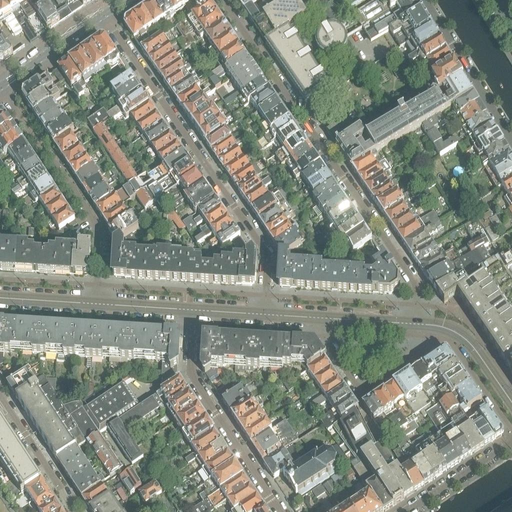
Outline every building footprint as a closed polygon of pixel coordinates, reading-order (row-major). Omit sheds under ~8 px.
[(13,18),(1,0),(0,0),(0,17),(4,23),(13,18)] [(38,39),(13,0),(1,0),(13,18),(13,17),(30,44),(38,39)] [(47,33),(26,0),(13,0),(38,39),(47,33)] [(59,25),(43,0),(26,0),(47,33),(59,25)] [(71,16),(61,0),(43,0),(59,25),(71,16)] [(84,8),(78,0),(61,0),(71,16),(72,16),(84,8)] [(176,15),(165,0),(157,0),(152,4),(165,22),(176,15)] [(183,10),(176,0),(165,0),(176,15),(183,10)] [(194,30),(217,15),(210,5),(207,2),(208,2),(206,0),(176,0),(183,10),(186,8),(185,7),(193,1),(198,8),(184,17),(187,20),(182,24),(178,27),(177,27),(183,37),(184,39),(190,35),(195,32),(194,30)] [(256,6),(266,0),(235,0),(241,9),(244,13),(252,8),(256,6)] [(289,30),(311,16),(316,13),(310,3),(300,9),(295,0),(266,0),(256,6),(261,16),(259,18),(262,23),(254,27),(265,44),(289,30)] [(364,28),(410,0),(377,0),(358,12),(359,15),(357,17),(364,28)] [(439,41),(421,11),(414,0),(410,0),(364,28),(363,28),(371,42),(390,31),(400,48),(397,50),(401,56),(405,62),(408,60),(439,41)] [(346,38),(341,29),(335,19),(340,16),(332,3),(316,13),(326,30),(322,33),(319,36),(318,39),(317,42),(317,45),(318,49),(319,52),(321,55),(324,57),(327,58),(330,59),(334,59),(337,58),(338,58),(342,55),(344,59),(355,52),(346,38)] [(165,22),(152,4),(146,8),(142,10),(156,31),(160,28),(161,27),(166,23),(165,22)] [(259,18),(252,8),(244,13),(254,27),(262,23),(259,18)] [(156,31),(142,10),(132,17),(141,30),(146,38),(147,37),(156,31)] [(201,41),(205,38),(223,25),(217,15),(194,30),(195,32),(201,41)] [(141,30),(132,17),(126,21),(125,26),(131,36),(141,30)] [(212,49),(231,36),(223,25),(205,38),(212,49)] [(152,44),(147,37),(146,38),(141,30),(131,36),(137,45),(138,45),(142,51),(152,44)] [(320,76),(310,60),(301,66),(298,62),(307,57),(297,41),(288,47),(285,43),(294,38),(289,30),(265,44),(271,53),(305,102),(328,88),(323,79),(314,85),(311,81),(320,76)] [(177,41),(178,41),(171,31),(164,36),(162,37),(152,44),(142,51),(149,61),(168,48),(177,41)] [(13,56),(0,35),(0,61),(4,62),(13,56)] [(178,41),(177,41),(177,42),(183,50),(184,52),(188,49),(196,44),(190,35),(184,39),(183,37),(178,41)] [(216,62),(238,47),(231,36),(212,49),(208,52),(216,62)] [(119,61),(106,42),(107,42),(105,40),(103,40),(101,40),(99,41),(100,41),(92,46),(108,71),(110,73),(118,67),(121,71),(124,69),(119,61)] [(445,51),(445,50),(439,41),(408,60),(411,64),(419,59),(422,65),(426,62),(445,51)] [(108,71),(92,46),(80,54),(81,54),(97,78),(97,77),(98,77),(108,71)] [(211,81),(246,58),(238,47),(216,62),(220,69),(208,77),(211,81)] [(154,69),(173,56),(168,48),(149,61),(154,69)] [(452,64),(451,61),(445,51),(426,62),(433,73),(434,75),(452,64)] [(97,78),(81,54),(69,62),(82,82),(85,85),(97,78)] [(160,77),(179,65),(181,63),(176,55),(173,57),(173,56),(154,69),(154,70),(155,70),(160,77)] [(227,74),(231,80),(252,66),(246,58),(211,81),(209,83),(215,91),(221,88),(220,87),(221,87),(217,81),(227,74)] [(82,82),(69,62),(58,70),(66,81),(71,89),(82,82)] [(422,127),(444,115),(455,107),(473,96),(471,92),(470,92),(453,64),(452,64),(434,75),(433,73),(426,77),(434,90),(435,89),(438,95),(442,92),(444,94),(446,93),(450,100),(443,104),(436,93),(403,114),(402,113),(398,116),(366,135),(361,129),(350,138),(345,132),(342,134),(336,126),(326,132),(336,147),(348,164),(351,169),(375,154),(375,155),(422,127)] [(166,86),(185,73),(179,65),(160,77),(166,86)] [(242,97),(263,83),(252,66),(231,80),(239,93),(229,100),(221,88),(215,91),(218,96),(227,108),(242,97)] [(66,81),(58,70),(47,77),(55,88),(66,81)] [(171,94),(194,78),(189,70),(185,73),(166,86),(171,94)] [(55,88),(47,77),(31,88),(39,99),(46,94),(55,88)] [(114,102),(136,86),(131,78),(119,86),(111,91),(108,86),(105,88),(108,93),(104,95),(110,104),(114,102)] [(177,103),(196,90),(201,87),(194,78),(171,94),(177,103)] [(248,106),(251,104),(269,91),(263,83),(242,97),(248,106)] [(84,94),(78,86),(73,90),(76,93),(79,98),(84,94)] [(119,109),(141,93),(136,86),(114,102),(119,109)] [(39,99),(31,88),(23,94),(22,98),(28,106),(39,99)] [(184,113),(211,95),(208,91),(200,96),(196,90),(177,103),(184,113)] [(225,121),(219,113),(224,109),(220,104),(211,110),(207,104),(218,96),(215,91),(211,95),(184,113),(191,124),(194,128),(203,141),(205,144),(225,131),(239,121),(234,114),(225,121)] [(258,115),(277,103),(277,102),(269,91),(251,104),(258,115)] [(79,98),(76,93),(69,98),(73,102),(79,98)] [(127,120),(130,117),(149,104),(141,93),(119,109),(107,117),(111,123),(123,115),(127,120)] [(35,116),(53,104),(60,99),(57,94),(50,99),(46,94),(39,99),(28,106),(32,112),(34,116),(35,116)] [(460,116),(479,105),(473,96),(455,107),(460,116)] [(289,121),(285,115),(281,109),(277,103),(258,115),(252,119),(255,124),(257,123),(266,137),(289,121)] [(312,112),(319,107),(316,103),(309,107),(312,112)] [(41,126),(60,113),(53,104),(35,116),(38,122),(41,126)] [(137,127),(156,114),(149,104),(130,117),(137,127)] [(464,129),(486,115),(479,104),(479,105),(460,116),(461,117),(458,119),(464,129)] [(111,123),(107,117),(104,111),(87,123),(93,132),(101,127),(102,128),(110,123),(111,123)] [(47,136),(66,124),(60,113),(41,126),(45,132),(47,136)] [(143,137),(162,124),(156,114),(137,127),(143,137)] [(444,127),(445,125),(448,124),(445,120),(447,119),(444,115),(422,127),(428,136),(427,137),(428,138),(436,133),(435,130),(437,129),(437,130),(439,130),(444,127)] [(472,137),(491,125),(486,116),(486,115),(464,129),(463,130),(466,136),(470,133),(472,137)] [(0,124),(0,135),(12,126),(7,119),(0,124)] [(274,143),(295,129),(289,121),(266,137),(272,145),(274,143)] [(72,138),(70,135),(73,134),(66,124),(47,136),(56,149),(72,138)] [(150,147),(169,134),(162,124),(163,124),(162,124),(143,137),(150,147)] [(474,147),(497,134),(491,125),(472,137),(469,139),(474,147)] [(0,147),(18,135),(13,126),(12,126),(0,135),(0,147)] [(102,128),(101,127),(93,132),(99,141),(107,136),(102,128)] [(275,147),(279,154),(301,139),(295,129),(274,143),(276,146),(275,147)] [(211,153),(231,139),(225,131),(205,144),(205,145),(206,145),(211,153)] [(458,146),(453,139),(443,145),(436,133),(428,138),(439,157),(458,146)] [(157,157),(176,144),(169,134),(150,147),(157,157)] [(482,157),(503,144),(497,134),(474,147),(480,157),(481,156),(482,157)] [(8,155),(24,144),(18,135),(0,147),(0,159),(1,160),(8,155)] [(113,145),(107,136),(99,141),(105,150),(113,145)] [(237,151),(247,144),(250,143),(249,140),(246,136),(234,144),(231,139),(211,153),(218,162),(236,149),(237,151)] [(258,142),(254,136),(249,140),(250,143),(253,146),(258,142)] [(63,159),(79,148),(73,139),(72,138),(56,149),(57,150),(60,155),(63,159)] [(285,164),(308,148),(301,138),(301,139),(279,154),(275,157),(282,166),(285,164)] [(0,174),(30,153),(24,144),(8,155),(13,162),(9,162),(2,166),(0,162),(0,174)] [(164,167),(183,154),(176,144),(157,157),(164,167)] [(484,169),(509,154),(504,145),(503,144),(482,157),(478,160),(484,169)] [(119,153),(114,145),(113,145),(105,150),(110,159),(119,153)] [(69,169),(70,169),(86,158),(79,148),(63,159),(67,165),(69,169)] [(294,167),(297,170),(314,158),(308,148),(285,164),(290,170),(294,167)] [(224,172),(243,159),(237,151),(236,149),(218,162),(224,172)] [(254,166),(249,160),(258,154),(256,150),(243,159),(224,172),(231,182),(254,166)] [(21,174),(36,163),(30,153),(0,174),(0,175),(5,184),(13,179),(12,177),(10,174),(15,170),(15,169),(16,167),(21,174)] [(126,162),(119,153),(110,159),(117,168),(126,162)] [(136,198),(188,162),(183,154),(164,167),(149,177),(147,175),(129,187),(128,187),(135,198),(136,198)] [(351,169),(358,178),(382,164),(378,159),(375,155),(375,154),(351,169)] [(511,158),(509,154),(484,169),(497,190),(502,187),(511,180),(511,158)] [(77,180),(92,169),(86,158),(70,169),(74,175),(76,180),(77,180)] [(301,179),(320,166),(314,158),(297,170),(299,173),(293,177),(296,182),(301,179)] [(132,171),(126,163),(126,162),(117,168),(122,177),(132,171)] [(158,201),(180,186),(197,175),(188,162),(136,198),(141,206),(140,206),(143,211),(144,210),(145,211),(158,201)] [(364,188),(391,172),(392,171),(385,162),(382,164),(358,178),(364,188)] [(13,194),(43,173),(36,163),(21,174),(25,181),(22,180),(17,184),(19,187),(12,192),(13,194)] [(255,179),(250,171),(255,168),(254,166),(231,182),(238,191),(255,179)] [(308,188),(327,176),(323,171),(320,166),(301,179),(308,188)] [(83,189),(100,177),(94,168),(92,169),(77,180),(80,185),(83,189)] [(129,187),(147,175),(142,168),(138,171),(139,172),(135,175),(132,171),(122,177),(129,187)] [(370,197),(394,183),(391,179),(392,179),(390,176),(392,174),(391,172),(364,188),(370,197)] [(34,193),(50,183),(43,173),(13,194),(14,196),(22,191),(22,192),(30,187),(34,193)] [(184,197),(203,184),(197,175),(180,186),(158,201),(166,212),(167,211),(171,208),(170,207),(172,206),(178,202),(183,199),(179,193),(180,192),(184,197)] [(107,187),(120,179),(118,176),(112,180),(112,179),(104,184),(100,177),(83,189),(87,195),(89,199),(107,187)] [(315,198),(333,185),(330,180),(330,181),(327,176),(308,188),(315,198)] [(245,202),(271,184),(272,183),(268,179),(261,184),(260,186),(255,179),(238,191),(245,202)] [(511,180),(502,187),(511,203),(511,180)] [(287,189),(281,181),(278,183),(283,191),(284,190),(285,190),(287,189)] [(397,195),(399,193),(396,189),(398,187),(395,182),(394,183),(370,197),(377,207),(397,195)] [(37,204),(39,203),(55,192),(50,183),(34,193),(35,196),(31,198),(36,205),(33,207),(34,209),(38,206),(37,204)] [(189,206),(209,193),(203,184),(184,197),(183,198),(184,198),(183,199),(178,202),(172,206),(176,211),(183,206),(181,203),(185,200),(189,206)] [(270,200),(265,193),(273,188),(271,184),(245,202),(252,212),(270,200)] [(318,207),(338,193),(333,185),(315,198),(313,199),(318,207)] [(96,209),(113,197),(107,187),(89,199),(93,205),(96,209)] [(121,208),(135,198),(128,187),(113,197),(96,209),(103,220),(121,208)] [(291,200),(285,190),(284,190),(283,191),(270,200),(252,212),(265,232),(289,216),(298,210),(291,200)] [(46,213),(62,202),(56,192),(55,192),(39,203),(46,213)] [(412,192),(400,200),(397,195),(377,207),(384,217),(407,203),(411,201),(415,198),(412,192)] [(195,215),(198,214),(215,201),(209,193),(189,206),(195,215)] [(323,214),(343,200),(338,193),(318,207),(323,214)] [(328,222),(349,208),(344,200),(343,200),(323,214),(328,222)] [(204,222),(222,210),(215,201),(198,214),(202,219),(200,220),(200,219),(194,223),(191,218),(182,224),(183,228),(185,227),(186,228),(189,233),(204,222)] [(390,226),(414,213),(411,209),(415,206),(411,201),(407,203),(384,217),(390,226)] [(52,222),(69,212),(62,202),(46,213),(41,215),(43,218),(47,215),(52,222)] [(500,229),(495,219),(501,216),(500,213),(493,217),(484,222),(482,218),(480,216),(481,215),(474,204),(470,207),(491,242),(497,239),(494,233),(500,229)] [(111,233),(137,215),(143,211),(140,206),(127,216),(121,208),(103,220),(111,233)] [(334,229),(354,215),(349,208),(328,222),(334,229)] [(203,235),(227,219),(222,210),(204,222),(208,228),(207,229),(206,228),(200,232),(203,235)] [(313,227),(307,219),(306,216),(306,215),(303,210),(298,213),(304,221),(307,226),(308,229),(309,230),(313,227)] [(180,282),(182,258),(182,251),(165,250),(166,230),(167,211),(166,212),(163,214),(164,215),(161,248),(157,248),(157,256),(147,255),(145,280),(180,282)] [(182,224),(176,217),(175,215),(172,211),(169,213),(167,211),(166,230),(171,230),(172,228),(172,222),(173,222),(180,232),(186,228),(185,227),(183,228),(182,224)] [(72,223),(75,221),(69,212),(52,222),(59,232),(61,231),(62,230),(64,229),(67,227),(70,225),(72,223)] [(396,235),(420,221),(414,213),(390,226),(396,235)] [(484,222),(493,217),(491,213),(482,218),(484,222)] [(433,214),(420,221),(396,235),(403,245),(423,233),(424,233),(424,232),(427,231),(422,225),(424,224),(428,230),(439,224),(433,214)] [(139,230),(135,225),(140,221),(137,215),(111,233),(118,243),(133,233),(134,234),(139,230)] [(338,237),(359,223),(354,215),(334,229),(331,231),(336,239),(338,237)] [(265,232),(276,247),(297,232),(299,231),(296,227),(295,228),(290,220),(291,219),(289,216),(265,232)] [(217,240),(234,229),(227,219),(203,235),(203,236),(195,241),(198,246),(212,236),(211,235),(212,234),(217,240)] [(490,246),(477,222),(467,228),(469,232),(467,232),(474,244),(479,252),(488,247),(490,246)] [(343,245),(345,243),(364,230),(359,223),(338,237),(343,245)] [(429,239),(443,230),(439,224),(428,230),(427,231),(424,232),(424,233),(428,239),(429,239)] [(232,244),(240,238),(234,229),(217,240),(201,251),(208,260),(213,256),(216,255),(212,249),(219,245),(223,250),(232,244)] [(357,252),(372,241),(364,230),(345,243),(353,255),(357,252)] [(313,290),(314,266),(291,264),(291,261),(290,261),(290,256),(289,256),(289,255),(305,244),(297,232),(276,247),(280,254),(279,276),(278,285),(281,289),(313,290)] [(145,280),(147,255),(137,255),(137,252),(123,251),(123,247),(125,248),(138,239),(134,234),(133,233),(118,243),(115,245),(113,265),(113,275),(116,278),(132,279),(145,280)] [(439,255),(433,246),(433,245),(431,246),(423,233),(403,245),(419,268),(439,255)] [(255,274),(256,260),(251,253),(240,238),(232,244),(242,259),(233,259),(233,263),(222,262),(221,266),(220,285),(236,286),(251,287),(254,284),(255,274)] [(89,274),(91,248),(80,247),(80,244),(77,244),(77,239),(75,239),(75,244),(75,249),(56,248),(56,251),(55,275),(86,277),(89,274)] [(0,271),(15,272),(17,246),(0,244),(0,271)] [(460,263),(479,252),(474,244),(455,255),(460,263)] [(463,280),(481,269),(498,259),(496,255),(496,254),(491,247),(492,247),(490,245),(490,246),(488,247),(479,252),(460,263),(428,281),(433,289),(438,296),(439,295),(450,287),(450,288),(463,280)] [(55,275),(56,251),(49,251),(49,254),(35,253),(35,250),(29,249),(29,246),(17,246),(15,272),(55,275)] [(428,281),(460,263),(455,255),(453,252),(443,257),(441,254),(439,255),(419,268),(428,281)] [(511,252),(500,259),(499,258),(498,259),(507,274),(510,272),(511,270),(511,252)] [(398,290),(399,281),(395,276),(382,257),(383,257),(382,256),(373,263),(372,267),(376,273),(372,275),(365,275),(365,272),(357,272),(356,293),(384,295),(390,295),(398,290)] [(220,285),(221,266),(214,265),(214,269),(202,268),(202,263),(202,259),(196,258),(196,262),(194,262),(194,258),(182,258),(180,282),(220,285)] [(511,275),(510,272),(507,274),(498,259),(481,269),(463,280),(450,288),(450,287),(439,295),(438,296),(444,305),(458,296),(511,375),(511,275)] [(356,293),(357,272),(358,267),(351,267),(351,272),(322,270),(323,266),(314,266),(313,290),(356,293)] [(22,352),(23,328),(8,327),(3,326),(0,326),(0,367),(6,363),(3,359),(4,353),(11,354),(11,352),(22,352)] [(57,355),(59,330),(23,328),(22,352),(32,353),(32,355),(46,356),(47,354),(57,355)] [(75,356),(77,331),(59,330),(57,355),(64,355),(63,358),(75,358),(75,356)] [(110,358),(111,333),(77,331),(75,356),(85,356),(85,359),(103,360),(103,357),(110,358)] [(145,360),(147,335),(111,333),(110,358),(109,364),(127,365),(127,370),(131,370),(131,364),(127,364),(127,361),(134,361),(135,360),(145,360)] [(178,366),(179,350),(179,341),(176,337),(147,335),(145,360),(156,361),(155,363),(162,363),(161,380),(158,380),(158,385),(161,385),(177,375),(178,366)] [(235,371),(236,341),(207,339),(203,342),(203,352),(202,371),(205,375),(209,371),(210,366),(217,367),(220,367),(225,367),(225,370),(235,371)] [(270,368),(272,343),(236,341),(235,371),(235,373),(252,374),(253,369),(260,369),(260,367),(270,368)] [(324,360),(316,349),(314,346),(307,346),(272,343),(270,368),(283,369),(283,367),(291,368),(292,365),(304,366),(308,371),(324,360)] [(434,384),(432,380),(455,364),(451,357),(447,352),(444,351),(436,356),(437,356),(422,366),(421,366),(410,374),(424,396),(436,388),(437,386),(435,383),(434,384)] [(314,381),(331,370),(324,360),(308,371),(307,371),(314,381)] [(442,384),(461,372),(455,364),(432,380),(434,384),(435,383),(439,380),(442,383),(442,384)] [(19,378),(15,370),(12,372),(10,368),(0,373),(0,375),(7,386),(19,378)] [(321,391),(338,380),(331,370),(314,381),(321,391)] [(429,403),(466,379),(461,372),(442,384),(442,383),(437,386),(436,388),(438,391),(427,399),(429,403)] [(16,400),(37,386),(31,377),(29,379),(26,373),(19,378),(7,386),(16,400)] [(424,396),(410,374),(393,385),(415,416),(421,413),(425,418),(427,416),(427,415),(434,410),(429,403),(427,399),(424,396)] [(38,385),(47,379),(44,375),(36,380),(38,385)] [(131,414),(140,408),(123,382),(119,377),(108,385),(81,404),(65,407),(72,417),(88,441),(97,435),(98,436),(104,432),(119,422),(131,414)] [(72,417),(65,407),(57,395),(47,379),(38,385),(37,386),(16,400),(57,462),(57,461),(57,462),(78,448),(86,443),(88,441),(72,417)] [(56,387),(56,381),(47,379),(57,395),(56,387)] [(451,398),(470,385),(466,379),(429,403),(434,410),(438,407),(441,406),(439,403),(445,398),(447,401),(451,398)] [(328,401),(344,390),(338,380),(321,391),(324,396),(309,406),(313,412),(328,401)] [(169,409),(189,395),(180,381),(160,395),(169,409)] [(234,383),(229,386),(234,395),(238,392),(241,390),(243,389),(241,385),(239,387),(236,382),(234,383)] [(418,420),(415,416),(393,385),(383,392),(408,427),(414,422),(418,420)] [(457,406),(476,394),(470,385),(451,398),(457,406)] [(222,402),(234,395),(229,386),(225,388),(217,394),(222,402)] [(231,416),(252,402),(247,394),(245,395),(241,390),(238,392),(234,395),(222,402),(231,416)] [(334,412),(351,400),(344,390),(328,401),(334,412)] [(408,427),(383,392),(362,406),(377,426),(379,425),(380,427),(388,422),(397,434),(401,431),(408,427)] [(457,406),(462,415),(482,402),(476,394),(457,406)] [(177,422),(197,408),(189,395),(169,409),(177,422)] [(472,429),(468,423),(462,415),(457,406),(451,398),(447,401),(441,406),(438,407),(471,456),(484,448),(472,429)] [(163,413),(153,399),(142,406),(149,417),(151,420),(163,413)] [(332,428),(350,416),(356,411),(358,410),(351,400),(334,412),(320,422),(327,432),(332,428)] [(239,427),(260,413),(264,410),(259,403),(255,405),(252,402),(231,416),(239,427)] [(495,441),(475,411),(484,406),(482,402),(462,415),(468,423),(472,429),(484,448),(495,441)] [(149,417),(142,406),(140,408),(131,414),(138,424),(149,417)] [(497,425),(484,406),(475,411),(495,441),(501,436),(502,432),(497,425)] [(471,456),(438,407),(434,410),(427,415),(427,416),(440,436),(459,464),(471,456)] [(186,434),(206,421),(198,408),(197,408),(177,422),(186,434)] [(338,436),(361,420),(356,411),(350,416),(332,428),(338,436)] [(246,438),(267,424),(260,413),(239,427),(246,438)] [(138,424),(131,414),(119,422),(126,432),(138,424)] [(42,481),(7,429),(0,419),(0,457),(15,480),(7,484),(3,487),(12,501),(20,495),(24,493),(42,481)] [(344,444),(366,429),(361,420),(338,436),(344,444)] [(194,447),(214,433),(206,421),(186,434),(194,447)] [(126,432),(119,422),(104,432),(106,436),(110,433),(114,438),(121,434),(122,435),(126,432)] [(292,446),(299,442),(286,422),(282,425),(281,423),(277,425),(279,427),(274,430),(251,445),(263,464),(292,446)] [(447,472),(429,444),(425,438),(424,438),(412,446),(406,438),(419,429),(414,422),(408,427),(401,431),(434,480),(447,472)] [(251,445),(274,430),(273,428),(270,429),(267,424),(246,438),(251,445)] [(350,453),(371,438),(366,429),(344,444),(350,453)] [(434,480),(401,431),(397,434),(393,437),(402,451),(425,486),(434,480)] [(188,465),(198,459),(221,444),(214,433),(194,447),(192,448),(196,454),(193,456),(193,455),(185,461),(188,465)] [(104,444),(98,436),(97,435),(88,441),(86,443),(92,452),(104,444)] [(136,447),(131,440),(128,435),(117,443),(124,454),(136,447)] [(459,464),(440,436),(429,444),(447,472),(459,464)] [(370,452),(369,451),(375,447),(371,438),(350,453),(356,461),(360,458),(370,452)] [(109,453),(104,444),(92,452),(95,456),(98,461),(109,453)] [(205,470),(228,454),(221,444),(198,459),(205,470)] [(414,494),(400,472),(382,444),(370,452),(360,458),(393,507),(414,494)] [(330,478),(343,469),(346,467),(344,465),(342,467),(337,460),(332,454),(325,452),(323,449),(313,456),(309,451),(300,457),(292,446),(263,464),(274,480),(284,473),(286,475),(284,476),(285,478),(296,494),(295,494),(296,496),(298,494),(298,495),(313,484),(328,475),(330,478)] [(143,458),(137,449),(136,447),(124,454),(132,466),(143,458)] [(65,473),(84,461),(80,454),(81,453),(78,448),(57,462),(65,473)] [(425,486),(402,451),(402,452),(399,449),(393,453),(401,464),(404,462),(408,467),(400,472),(414,494),(424,487),(425,486)] [(115,461),(109,453),(98,461),(102,465),(104,469),(115,461)] [(212,479),(235,464),(228,454),(205,470),(212,479)] [(92,472),(102,465),(98,461),(95,456),(94,457),(96,459),(87,465),(84,461),(65,473),(72,485),(92,472)] [(385,511),(393,507),(360,458),(356,461),(350,464),(363,484),(369,494),(381,511),(385,511)] [(121,470),(115,461),(104,469),(110,478),(121,470)] [(231,484),(243,477),(235,464),(212,479),(204,484),(203,485),(204,486),(203,487),(207,492),(199,496),(204,503),(231,484)] [(109,498),(102,488),(100,484),(105,481),(101,476),(96,479),(92,472),(72,485),(89,511),(90,511),(109,498)] [(142,489),(131,472),(120,480),(131,496),(142,489)] [(165,480),(162,476),(157,479),(160,484),(165,480)] [(233,511),(235,511),(257,498),(250,487),(243,477),(231,484),(204,503),(190,511),(213,511),(227,503),(233,511)] [(27,506),(49,492),(42,481),(24,493),(20,495),(27,506)] [(163,495),(162,495),(155,484),(139,495),(146,506),(148,504),(152,502),(155,500),(163,495)] [(40,511),(55,503),(51,496),(49,492),(27,506),(17,511),(26,511),(32,508),(34,511),(40,511)] [(381,511),(369,494),(359,501),(366,511),(381,511)] [(163,495),(155,500),(158,504),(160,503),(165,499),(163,495)] [(120,511),(111,497),(109,498),(90,511),(120,511)] [(258,511),(264,509),(257,498),(235,511),(258,511)] [(165,499),(160,503),(163,507),(168,504),(165,499)] [(366,511),(359,501),(348,508),(351,511),(366,511)] [(61,511),(58,507),(55,502),(55,503),(40,511),(61,511)]
